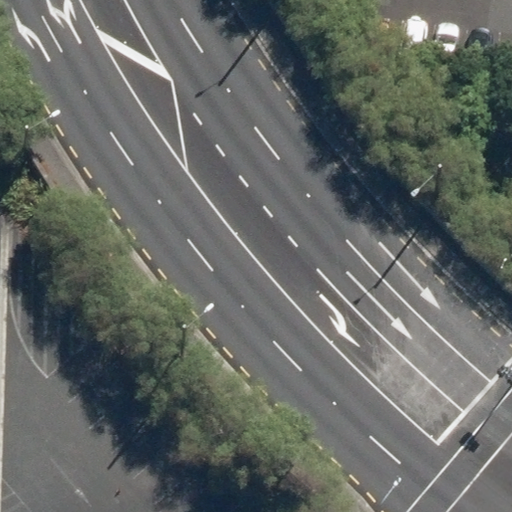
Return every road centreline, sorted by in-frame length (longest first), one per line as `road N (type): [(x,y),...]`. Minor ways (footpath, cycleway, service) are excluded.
road 1 (primary): [(444,511),(246,307),(158,193),(36,0)]
road 2 (primary): [(170,0),(209,70),(304,197),(511,415)]
